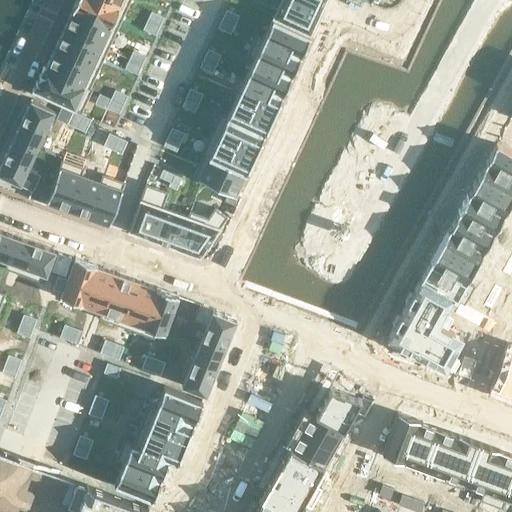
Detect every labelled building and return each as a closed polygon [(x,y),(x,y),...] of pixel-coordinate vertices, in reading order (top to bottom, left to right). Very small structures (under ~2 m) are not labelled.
[(105,0),(76,0),(72,9),(117,29),(126,9),(105,0)] [(105,0),(126,9),(129,0),(105,0)] [(295,0),(279,0),(272,16),(310,33),(321,12),(295,0)] [(295,0),(321,12),(325,0),(295,0)] [(72,9),(63,28),(107,49),(117,29),(72,9)] [(226,9),(222,18),(233,23),(237,14),(226,9)] [(151,11),(147,19),(160,25),(163,17),(151,11)] [(272,16),(263,35),(301,53),(310,33),(272,16)] [(222,18),(218,27),(229,32),(233,23),(222,18)] [(147,19),(143,29),(156,34),(160,25),(147,19)] [(63,28),(54,48),(98,68),(107,49),(63,28)] [(263,35),(254,55),(292,73),(301,53),(263,35)] [(46,67),(45,67),(89,88),(89,87),(98,68),(54,48),(46,67)] [(208,49),(204,57),(216,63),(220,54),(208,49)] [(133,50),(129,59),(141,64),(145,56),(133,50)] [(204,57),(200,66),(212,72),(216,63),(204,57)] [(253,57),(245,76),(282,93),(291,74),(253,57)] [(129,59),(125,68),(137,74),(141,64),(129,59)] [(43,65),(32,89),(81,112),(92,88),(89,87),(89,88),(45,67),(46,67),(43,65)] [(245,76),(236,96),(273,113),(282,93),(245,76)] [(190,87),(186,96),(198,102),(202,93),(190,87)] [(115,89),(111,98),(123,104),(127,95),(115,89)] [(186,96),(181,106),(194,111),(198,102),(186,96)] [(227,114),(226,115),(264,132),(273,113),(236,96),(227,114)] [(111,98),(107,107),(119,113),(123,104),(111,98)] [(0,164),(0,172),(1,175),(32,189),(39,174),(27,168),(37,147),(54,110),(30,99),(13,136),(0,164)] [(73,111),(67,123),(76,127),(82,115),(73,111)] [(220,112),(211,132),(255,152),(264,132),(226,115),(227,114),(220,112)] [(82,115),(76,127),(85,131),(91,119),(82,115)] [(172,127),(168,136),(180,141),(184,133),(172,127)] [(211,132),(201,152),(203,154),(204,152),(246,172),(255,152),(211,132)] [(109,133),(103,145),(112,149),(118,137),(109,133)] [(168,136),(163,145),(176,150),(180,141),(168,136)] [(118,137),(112,149),(121,153),(127,141),(118,137)] [(511,152),(495,143),(485,162),(511,177),(511,152)] [(203,154),(193,175),(228,191),(235,195),(246,172),(204,152),(203,154)] [(50,191),(47,200),(68,208),(80,173),(81,174),(84,167),(62,159),(50,191)] [(511,177),(485,162),(476,178),(511,197),(511,177)] [(163,169),(159,176),(170,182),(174,174),(163,169)] [(80,173),(68,208),(88,215),(101,181),(100,181),(81,174),(80,173)] [(101,181),(88,215),(110,223),(124,182),(102,174),(100,181),(101,181)] [(170,182),(169,185),(176,188),(181,177),(174,174),(170,182)] [(511,197),(476,178),(467,193),(503,214),(511,197)] [(145,183),(129,230),(150,237),(161,205),(163,205),(167,191),(145,183)] [(41,187),(36,200),(45,204),(47,200),(50,191),(41,187)] [(228,191),(224,200),(236,206),(241,197),(235,195),(228,191)] [(458,210),(494,231),(494,230),(503,214),(467,193),(458,210)] [(161,205),(150,237),(177,247),(188,215),(163,205),(161,205)] [(188,215),(177,247),(200,255),(210,240),(213,243),(221,232),(217,230),(227,216),(214,207),(208,217),(189,210),(188,215)] [(458,210),(448,228),(484,248),(494,231),(458,210)] [(0,256),(46,274),(55,249),(0,228),(0,256)] [(448,228),(438,244),(475,265),(483,249),(484,248),(448,228)] [(438,244),(429,261),(474,286),(474,285),(466,281),(475,265),(438,244)] [(58,250),(52,268),(65,272),(72,255),(58,250)] [(75,256),(61,296),(82,303),(96,264),(75,256)] [(429,261),(419,279),(452,297),(464,304),(474,286),(429,261)] [(511,263),(508,262),(502,272),(509,275),(511,270),(511,263)] [(96,264),(82,303),(102,311),(117,271),(96,264)] [(117,271),(102,311),(123,318),(137,279),(117,271)] [(55,273),(52,282),(64,287),(67,278),(55,273)] [(137,279),(123,318),(143,325),(157,286),(137,279)] [(395,323),(386,338),(398,344),(408,350),(419,356),(420,356),(444,369),(445,368),(462,337),(438,323),(452,297),(419,279),(412,292),(416,294),(411,302),(407,300),(399,315),(403,317),(399,325),(395,323)] [(495,284),(489,295),(496,299),(502,288),(495,284)] [(157,286),(143,325),(164,333),(174,306),(179,294),(157,286)] [(179,294),(174,306),(183,309),(188,297),(179,294)] [(489,295),(484,305),(491,309),(496,299),(489,295)] [(205,323),(181,382),(206,392),(234,321),(232,314),(200,301),(193,318),(205,323)] [(467,306),(462,316),(467,319),(473,309),(467,306)] [(473,309),(467,319),(472,322),(478,312),(473,309)] [(18,310),(14,319),(27,324),(30,315),(18,310)] [(478,312),(472,322),(478,325),(483,315),(478,312)] [(483,315),(478,325),(483,328),(489,318),(486,317),(483,315)] [(489,318),(483,328),(488,332),(494,321),(489,318)] [(14,319),(11,328),(23,333),(27,324),(14,319)] [(64,324),(60,337),(69,340),(73,328),(64,324)] [(73,328),(69,340),(78,343),(82,331),(73,328)] [(105,339),(100,351),(109,355),(114,342),(105,339)] [(114,342),(109,355),(118,358),(123,346),(114,342)] [(3,351),(0,358),(0,360),(12,364),(15,355),(3,351)] [(498,388),(497,389),(511,393),(511,351),(498,387),(498,388)] [(147,354),(142,366),(151,370),(156,358),(147,354)] [(463,354),(457,372),(459,373),(466,375),(469,376),(476,360),(463,354)] [(156,358),(151,370),(160,373),(165,361),(156,358)] [(0,360),(0,370),(8,373),(12,364),(0,360)] [(114,363),(110,372),(123,376),(126,367),(114,363)] [(164,384),(155,405),(194,420),(202,399),(164,384)] [(332,392),(317,419),(345,434),(357,414),(363,403),(332,392)] [(101,396),(98,405),(110,409),(113,400),(101,396)] [(363,403),(357,414),(367,420),(376,403),(365,399),(363,403)] [(98,405),(94,414),(106,418),(110,409),(98,405)] [(155,405),(147,425),(186,440),(194,420),(155,405)] [(314,417),(304,435),(339,454),(349,437),(345,434),(317,419),(314,417)] [(400,417),(385,458),(406,466),(421,424),(400,417)] [(421,424),(406,466),(426,473),(441,432),(421,424)] [(139,443),(138,446),(168,458),(177,462),(186,440),(147,425),(139,443)] [(441,432),(426,473),(446,480),(461,439),(441,432)] [(304,435),(294,453),(326,470),(339,454),(304,435)] [(86,436),(82,445),(94,450),(98,441),(86,436)] [(461,439),(446,480),(466,488),(482,447),(461,439)] [(131,440),(122,461),(161,477),(168,458),(138,446),(139,443),(131,440)] [(82,445),(79,454),(91,459),(94,450),(82,445)] [(482,447),(466,488),(487,495),(502,454),(482,447)] [(0,452),(0,511),(147,511),(149,508),(0,452)] [(293,452),(283,469),(316,488),(326,470),(294,453),(293,452)] [(511,457),(502,454),(487,495),(507,503),(511,489),(511,457)] [(122,461),(113,482),(152,498),(161,477),(122,461)] [(366,466),(362,477),(372,481),(376,469),(366,466)] [(283,469),(273,487),(306,506),(316,488),(283,469)] [(362,477),(358,488),(368,492),(372,481),(362,477)] [(273,487),(263,505),(264,506),(274,511),(302,511),(306,506),(273,487)] [(384,487),(381,497),(392,502),(396,491),(384,487)] [(404,497),(401,507),(412,511),(416,501),(404,497)] [(416,501),(412,511),(413,511),(424,511),(427,505),(416,501)]
